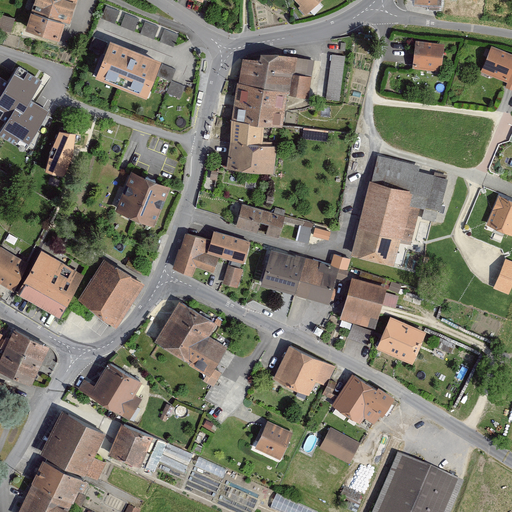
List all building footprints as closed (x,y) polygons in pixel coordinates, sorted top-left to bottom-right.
[(35,0),(26,29),(60,41),(73,0),(35,0)] [(325,0),(298,0),(311,14),(325,0)] [(440,11),(440,0),(411,0),(412,2),(427,3),(427,9),(440,11)] [(120,12),(107,8),(103,19),(116,24),(120,12)] [(15,19),(0,14),(0,29),(10,33),(15,19)] [(140,20),(127,15),(122,26),(136,31),(140,20)] [(160,28),(146,23),(142,35),(155,40),(160,28)] [(179,36),(166,31),(162,42),(175,47),(179,36)] [(108,43),(95,38),(90,50),(104,55),(108,43)] [(165,62),(112,41),(97,77),(151,98),(165,62)] [(441,69),(443,49),(414,46),(412,70),(423,71),(427,68),(441,69)] [(507,82),(511,70),(511,61),(489,51),(482,68),(493,73),(496,78),(507,82)] [(295,94),(301,58),(285,55),(270,54),(268,61),(248,58),(246,67),(250,68),(246,85),(292,94),(295,94)] [(347,57),(334,55),(329,100),(341,102),(347,57)] [(318,62),(301,58),(295,94),(312,98),(318,62)] [(0,116),(8,122),(0,135),(24,151),(48,113),(29,101),(42,81),(18,67),(9,82),(0,76),(0,116)] [(177,71),(166,67),(162,79),(173,83),(177,71)] [(186,88),(173,83),(168,94),(181,99),(186,88)] [(287,128),(292,94),(246,85),(243,84),(236,122),(267,127),(287,128)] [(267,127),(236,122),(234,143),(264,146),(267,127)] [(55,124),(44,169),(67,175),(78,130),(55,124)] [(305,137),(328,138),(328,128),(305,127),(305,137)] [(281,148),(264,146),(234,143),(231,171),(277,175),(281,148)] [(418,166),(376,155),(351,257),(390,266),(397,238),(411,242),(419,208),(408,205),(418,166)] [(221,173),(215,172),(212,181),(218,183),(221,173)] [(173,190),(133,175),(119,214),(158,229),(173,190)] [(447,179),(434,176),(426,208),(439,211),(447,179)] [(511,200),(499,195),(494,206),(500,209),(493,227),(511,234),(511,200)] [(293,221),(244,207),(239,226),(262,233),(264,225),(271,227),(269,235),(282,238),(285,224),(291,225),(293,221)] [(299,239),(312,240),(313,220),(299,219),(299,239)] [(430,223),(421,221),(416,244),(426,246),(430,223)] [(330,238),(332,229),(316,224),(313,234),(330,238)] [(218,257),(213,255),(216,244),(188,236),(179,269),(196,274),(198,266),(219,272),(222,262),(217,260),(218,257)] [(252,246),(218,236),(216,244),(213,255),(218,257),(233,261),(231,265),(246,269),(252,246)] [(84,277),(81,276),(92,257),(69,244),(60,260),(45,251),(21,293),(62,317),(84,277)] [(30,264),(2,248),(0,250),(0,281),(15,290),(30,264)] [(348,259),(332,255),(329,264),(345,269),(348,259)] [(294,294),(303,259),(292,256),(291,262),(273,257),(266,287),(294,294)] [(511,258),(506,256),(494,286),(511,292),(511,288),(511,258)] [(147,266),(132,259),(129,265),(145,272),(147,266)] [(343,281),(346,270),(303,259),(294,294),(326,303),(332,279),(343,281)] [(143,285),(107,262),(82,301),(113,327),(143,285)] [(246,269),(231,265),(226,284),(240,288),(246,269)] [(384,289),(351,279),(338,320),(372,330),(384,289)] [(219,324),(184,303),(160,343),(212,374),(208,381),(217,386),(224,374),(217,369),(230,348),(212,337),(219,324)] [(422,332),(388,318),(374,351),(408,366),(422,332)] [(33,339),(15,331),(0,364),(0,370),(16,378),(33,339)] [(51,347),(33,339),(16,378),(34,386),(51,347)] [(459,346),(440,339),(436,349),(455,356),(459,346)] [(334,364),(286,343),(271,377),(309,393),(315,380),(325,385),(328,379),(334,364)] [(86,380),(81,390),(134,420),(145,400),(137,396),(144,383),(111,365),(99,387),(86,380)] [(372,385),(351,373),(332,405),(359,422),(363,416),(372,385)] [(335,382),(328,379),(325,385),(321,394),(332,399),(334,394),(331,393),(335,382)] [(0,394),(10,398),(12,388),(0,384),(0,394)] [(393,398),(372,385),(363,416),(375,422),(378,413),(384,415),(393,398)] [(275,405),(279,395),(270,391),(266,401),(275,405)] [(107,436),(66,416),(48,453),(100,477),(106,466),(95,461),(107,436)] [(274,428),(265,424),(256,447),(273,453),(271,458),(280,462),(292,431),(275,425),(274,428)] [(196,456),(125,426),(112,457),(143,470),(146,465),(157,470),(160,463),(187,475),(189,469),(162,458),(165,451),(194,462),(196,456)] [(342,434),(330,428),(320,449),(332,455),(342,434)] [(450,511),(463,483),(398,455),(373,511),(450,511)] [(36,484),(74,502),(84,480),(45,462),(36,484)] [(69,511),(74,502),(36,484),(22,511),(69,511)] [(277,492),(271,506),(284,511),(318,511),(319,510),(277,492)]
